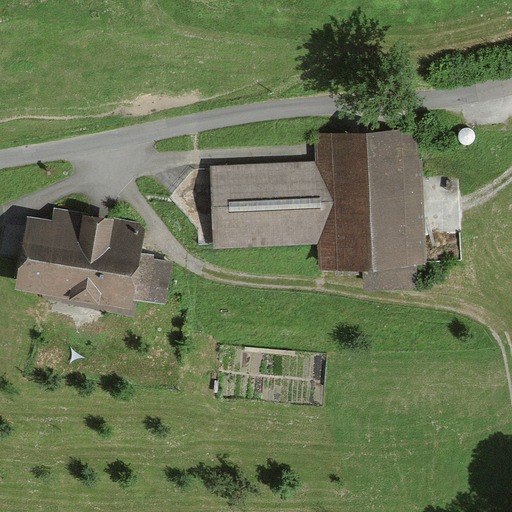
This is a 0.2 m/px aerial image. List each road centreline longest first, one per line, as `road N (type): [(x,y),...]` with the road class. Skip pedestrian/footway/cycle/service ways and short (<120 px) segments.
road 1 (track): [(104,141),(173,248),(216,278),(336,288),(479,314),(507,345),(511,376)]
road 2 (unclassified): [(0,159),(241,113),(472,93),(511,82)]
